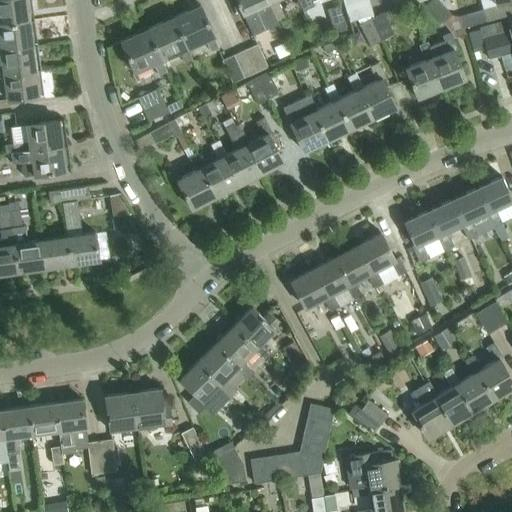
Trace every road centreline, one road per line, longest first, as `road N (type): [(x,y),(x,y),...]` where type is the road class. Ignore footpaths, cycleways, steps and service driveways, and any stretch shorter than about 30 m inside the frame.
road 1 (residential): [(206,281),(345,203),(511,133)]
road 2 (residential): [(206,281),(157,219),(116,147),(93,77),(82,0)]
road 3 (residential): [(0,374),(129,346),(206,281)]
